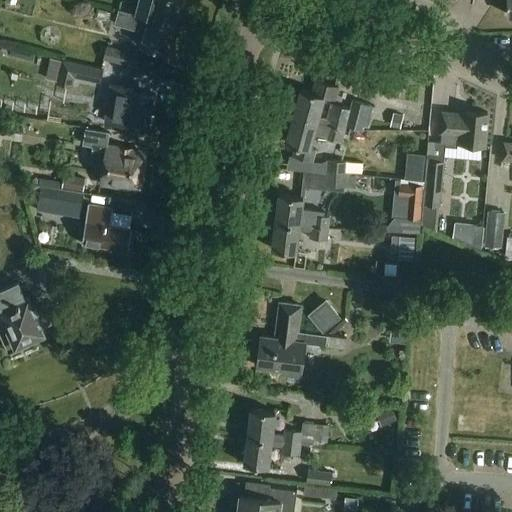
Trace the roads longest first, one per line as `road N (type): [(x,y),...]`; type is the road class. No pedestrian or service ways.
road 1 (residential): [(193,338),(253,32)]
road 2 (residential): [(8,463),(99,425),(193,338)]
road 3 (residential): [(475,55),(369,53),(253,32)]
road 4 (residential): [(167,511),(193,338)]
